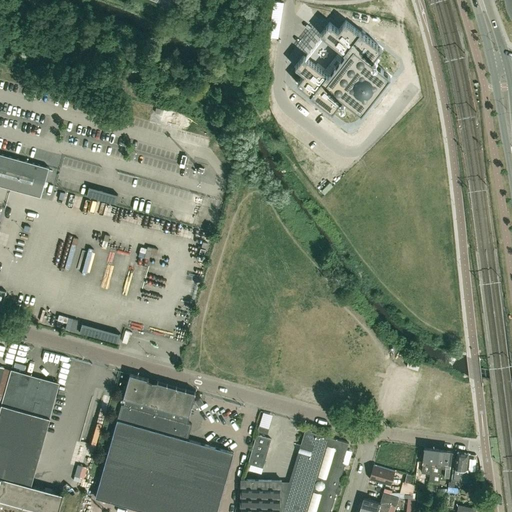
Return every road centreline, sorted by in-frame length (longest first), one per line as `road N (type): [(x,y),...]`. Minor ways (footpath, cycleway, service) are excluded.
road 1 (residential): [(375,431),(0,325)]
road 2 (residential): [(494,511),(485,445),(375,431)]
